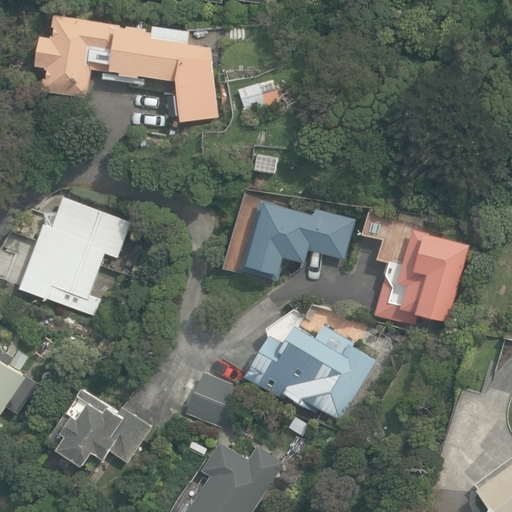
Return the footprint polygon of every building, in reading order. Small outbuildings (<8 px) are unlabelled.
[(47,90),(90,97),(97,51),(119,55),(124,23),(58,12),(56,26),(59,26),(58,35),(55,34),(55,37),(44,35),(40,65),(50,66),(49,68),(52,69),(51,78),(49,77),(47,90)] [(275,77),(241,88),(249,114),(283,102),(275,77)] [(244,266),(282,276),(287,257),(308,262),(311,249),(347,259),(358,217),(318,206),(316,213),(275,202),(276,198),(263,194),(244,266)] [(22,286),(97,315),(103,298),(92,294),(108,252),(121,257),(135,221),(67,195),(55,226),(46,222),(22,286)] [(451,321),(473,243),(420,228),(422,218),(373,204),(365,233),(385,238),(379,260),(391,263),(377,314),(415,325),(418,312),(451,321)] [(322,409),(342,422),(380,361),(326,324),(318,336),(297,323),(285,342),(274,335),(247,378),(283,401),(287,394),(319,414),(322,409)] [(0,418),(10,404),(20,411),(40,382),(12,363),(17,356),(1,345),(0,347),(0,418)] [(206,372),(188,412),(228,430),(246,389),(206,372)] [(49,440),(85,465),(96,450),(107,457),(112,450),(116,453),(130,462),(155,426),(123,404),(120,409),(86,386),(49,440)] [(291,427),(306,436),(312,425),(298,416),(291,427)] [(188,511),(254,511),(288,462),(260,444),(251,458),(224,440),(205,468),(213,474),(188,511)] [(511,511),(511,463),(480,487),(497,511),(511,511)]
